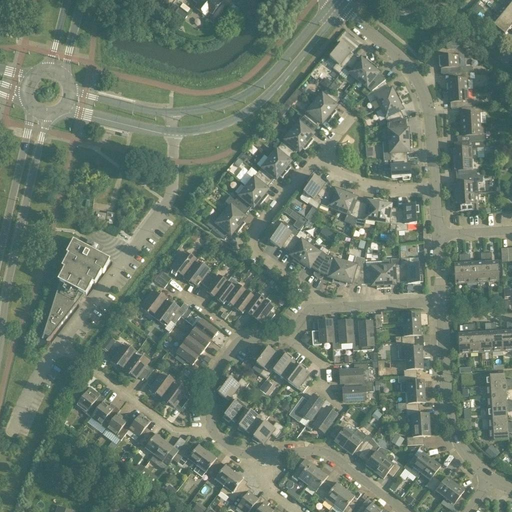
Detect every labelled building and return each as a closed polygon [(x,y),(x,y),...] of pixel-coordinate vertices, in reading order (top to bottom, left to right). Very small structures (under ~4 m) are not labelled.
[(205,15),(185,0),(177,0),(174,4),(199,23),(205,15)] [(218,4),(212,0),(191,0),(210,14),(218,4)] [(222,16),(228,7),(223,3),(217,12),(222,16)] [(511,12),(504,6),(497,15),(511,26),(511,25),(511,12)] [(187,16),(178,9),(174,13),(184,20),(187,16)] [(511,26),(497,15),(490,23),(504,35),(511,26)] [(449,44),(454,51),(461,47),(454,41),(449,44)] [(340,75),(344,70),(354,57),(350,53),(351,51),(342,43),(341,44),(339,43),(334,48),(336,50),(329,59),(337,64),(332,69),(340,75)] [(457,56),(437,58),(438,58),(439,69),(438,69),(440,69),(447,69),(447,75),(453,74),(469,73),(472,73),(471,67),(464,67),(464,56),(457,57),(457,56)] [(358,81),(372,64),(366,60),(364,62),(361,59),(359,61),(354,57),(344,70),(358,81)] [(377,69),(372,64),(358,81),(365,87),(360,92),(366,97),(385,82),(378,76),(379,74),(375,71),(377,69)] [(448,92),(468,91),(467,80),(470,80),(469,73),(453,74),(453,80),(447,81),(448,92)] [(331,85),(324,79),(320,84),(327,90),(331,85)] [(385,82),(366,97),(370,104),(376,101),(380,109),(400,99),(397,92),(394,94),(392,89),(390,90),(385,82)] [(337,89),(332,85),(328,91),(332,95),(337,89)] [(326,90),(315,104),(332,118),(336,113),(334,111),(337,107),(335,105),(339,100),(326,90)] [(468,91),(448,92),(449,103),(448,103),(449,103),(455,103),(456,109),(465,108),(471,108),(471,101),(468,101),(468,91)] [(403,105),(400,99),(380,109),(388,125),(405,120),(400,112),(403,111),(400,106),(403,105)] [(327,124),(332,118),(315,104),(303,118),(316,129),(320,124),(322,126),(325,122),(327,124)] [(460,126),(480,125),(480,114),(483,114),(482,107),(471,108),(465,108),(466,114),(460,115),(461,126),(460,126)] [(292,132),(309,146),(313,141),(311,139),(314,135),(312,133),(316,129),(303,118),(298,114),(292,120),(298,124),(292,132)] [(389,144),(411,142),(411,134),(408,135),(408,130),(405,130),(405,120),(388,125),(389,143),(389,144)] [(469,137),(469,142),(469,143),(483,142),(484,142),(484,135),(481,135),(480,125),(460,126),(461,126),(462,136),(461,137),(469,137)] [(279,140),(277,143),(293,157),(297,152),(299,153),(302,150),(304,152),(309,146),(292,132),(283,143),(279,140)] [(278,149),(269,160),(286,174),(291,168),(288,167),(291,163),(290,161),(293,157),(277,143),(275,142),(273,145),(278,149)] [(383,143),(384,161),(407,160),(407,154),(409,154),(409,149),(412,149),(411,142),(389,144),(389,143),(383,143)] [(452,161),(472,160),(477,160),(477,149),(483,148),(483,142),(469,143),(469,142),(468,143),(457,143),(457,149),(451,150),(452,150),(452,161)] [(265,156),(257,165),(261,169),(257,174),(271,184),(274,180),(276,181),(279,178),(282,179),(286,174),(269,160),(265,156)] [(242,162),(239,159),(234,164),(238,167),(242,162)] [(407,160),(384,161),(384,166),(384,170),(391,170),(391,179),(402,179),(402,182),(409,181),(409,178),(410,178),(410,166),(407,166),(407,160)] [(472,160),(452,161),(453,172),(452,172),(453,172),(459,172),(459,178),(475,177),(475,170),(472,171),(472,160)] [(267,189),(271,184),(257,174),(246,188),(263,202),(268,196),(266,194),(269,191),(267,189)] [(309,184),(303,194),(300,199),(307,204),(317,211),(320,205),(328,190),(323,186),(324,185),(314,178),(313,179),(311,177),(307,183),(309,184)] [(475,177),(459,178),(460,184),(453,184),(453,185),(454,185),(454,195),(474,194),(478,194),(477,184),(482,183),(482,177),(480,177),(476,177),(475,177)] [(259,207),(263,202),(246,188),(235,201),(248,212),(252,208),(253,209),(256,205),(259,207)] [(333,192),(328,190),(320,205),(338,212),(347,192),(340,189),(339,192),(334,190),(333,192)] [(347,192),(338,212),(347,216),(344,222),(355,226),(357,220),(361,203),(356,201),(357,199),(352,197),(353,194),(347,192)] [(478,194),(474,194),(454,195),(454,196),(455,206),(455,207),(455,213),(477,211),(477,205),(478,203),(478,194)] [(244,217),(248,212),(235,201),(229,197),(224,204),(229,209),(223,215),(241,230),(245,224),(243,222),(246,218),(244,217)] [(357,220),(355,226),(364,228),(365,221),(376,223),(380,201),(373,200),(372,203),(368,202),(367,204),(361,203),(357,220)] [(380,201),(376,223),(390,225),(389,232),(396,233),(397,209),(391,208),(391,206),(386,205),(387,202),(380,201)] [(397,209),(396,233),(407,232),(407,225),(416,225),(416,214),(419,214),(418,206),(415,207),(415,205),(403,206),(403,209),(397,209)] [(95,220),(105,222),(105,224),(109,224),(112,225),(114,214),(107,213),(107,215),(96,213),(95,220)] [(236,235),(241,230),(223,215),(218,222),(212,218),(206,226),(225,240),(229,235),(231,237),(234,233),(236,235)] [(297,223),(294,227),(299,231),(302,226),(306,221),(300,217),(297,222),(297,223)] [(272,234),(268,240),(270,241),(270,242),(280,249),(281,247),(286,251),(299,233),(284,222),(281,227),(274,236),(272,234)] [(326,237),(330,232),(324,228),(320,233),(326,237)] [(300,231),(299,233),(286,251),(291,254),(290,256),(294,259),(292,262),(298,266),(310,247),(304,243),(308,237),(300,231)] [(49,341),(83,297),(111,261),(110,260),(109,261),(74,242),(74,241),(73,241),(43,338),(44,338),(45,336),(49,338),(48,340),(49,341)] [(317,278),(326,258),(329,252),(322,247),(318,252),(310,247),(298,266),(304,270),(305,267),(309,270),(311,268),(316,271),(314,274),(314,276),(317,278)] [(401,260),(400,260),(401,283),(407,283),(407,285),(420,285),(420,283),(423,283),(422,276),(419,276),(418,259),(406,259),(405,252),(400,252),(401,260)] [(182,254),(170,270),(177,275),(178,273),(184,278),(195,263),(195,264),(197,261),(190,256),(188,258),(182,254)] [(481,264),(475,264),(476,283),(487,283),(486,254),(480,255),(481,264)] [(491,254),(486,254),(487,283),(498,282),(497,263),(492,263),(491,254)] [(469,255),(464,256),(466,284),(476,283),(475,264),(470,264),(469,255)] [(466,284),(464,256),(459,256),(459,265),(454,265),(455,285),(466,284)] [(345,263),(339,285),(346,287),(346,284),(351,285),(352,283),(361,285),(363,268),(364,260),(356,257),(353,266),(345,263)] [(339,285),(345,263),(326,258),(317,278),(321,279),(323,278),(324,275),(329,276),(328,279),(333,280),(332,283),(339,285)] [(383,267),(384,290),(391,289),(390,286),(395,286),(395,284),(401,283),(400,260),(390,260),(391,267),(383,267)] [(184,278),(183,279),(189,284),(190,282),(197,287),(200,283),(204,286),(210,278),(206,275),(209,270),(202,265),(201,268),(195,264),(195,263),(184,278)] [(363,268),(361,285),(371,285),(371,287),(376,287),(376,290),(384,290),(383,267),(363,268)] [(163,273),(159,278),(168,284),(171,280),(163,273)] [(210,278),(204,286),(208,290),(206,292),(213,297),(214,295),(216,297),(227,283),(218,276),(215,281),(210,278)] [(158,277),(154,281),(156,282),(164,289),(168,284),(159,278),(158,277)] [(227,283),(216,297),(219,298),(217,300),(223,305),(226,302),(235,289),(238,284),(230,278),(227,283)] [(235,289),(226,302),(232,306),(233,304),(235,306),(246,292),(245,292),(249,286),(241,280),(238,284),(235,289)] [(153,292),(141,309),(148,314),(149,312),(155,316),(166,302),(167,300),(161,295),(160,297),(153,292)] [(246,292),(235,306),(238,308),(236,310),(242,315),(245,311),(254,298),(246,292)] [(245,311),(251,316),(252,314),(254,315),(265,302),(256,295),(254,298),(245,311)] [(155,316),(153,318),(160,323),(166,328),(168,325),(171,322),(175,325),(181,316),(177,313),(180,309),(173,305),(172,306),(166,302),(155,316)] [(265,302),(254,315),(257,317),(255,319),(261,324),(264,321),(268,324),(275,315),(270,312),(273,308),(265,302)] [(182,317),(181,318),(185,321),(188,317),(191,313),(187,310),(182,317)] [(403,327),(420,326),(420,315),(402,316),(403,327)] [(282,326),(285,321),(281,318),(277,323),(282,326)] [(195,329),(209,339),(211,337),(213,339),(218,332),(202,320),(195,329)] [(319,332),(312,333),(313,346),(321,346),(321,343),(332,342),(333,342),(332,333),(331,322),(319,323),(319,332)] [(339,332),(332,333),(333,342),(332,342),(333,351),(341,350),(353,350),(352,343),(353,343),(352,336),(351,322),(339,323),(339,332)] [(353,343),(352,343),(353,350),(353,352),(361,352),(373,351),(371,323),(359,324),(360,333),(360,336),(352,336),(353,343)] [(501,333),(502,352),(511,351),(511,334),(511,323),(506,323),(507,332),(501,333)] [(480,334),(481,353),(492,353),(490,324),(484,325),(485,334),(480,334)] [(490,324),(492,353),(502,352),(501,333),(496,333),(495,324),(490,324)] [(468,326),(470,354),(481,353),(480,334),(474,334),(474,325),(468,326)] [(398,344),(414,343),(414,337),(421,337),(420,326),(403,327),(403,338),(395,338),(396,344),(398,344)] [(470,354),(468,326),(463,326),(463,335),(458,335),(459,355),(470,354)] [(208,342),(209,339),(195,329),(189,337),(205,349),(210,343),(208,342)] [(205,349),(189,337),(183,345),(197,356),(198,354),(200,355),(205,349)] [(115,342),(110,339),(109,338),(103,347),(103,348),(108,352),(115,342)] [(414,343),(398,344),(399,361),(405,360),(422,359),(422,348),(415,349),(414,343)] [(195,358),(197,356),(183,345),(176,354),(178,355),(175,359),(183,366),(186,362),(192,366),(197,360),(195,358)] [(135,356),(137,353),(130,348),(128,351),(122,346),(119,350),(115,347),(108,356),(112,359),(110,362),(117,367),(118,365),(124,370),(135,356)] [(267,381),(273,372),(281,361),(276,358),(278,356),(268,349),(267,350),(265,348),(260,354),(263,355),(252,369),(267,381)] [(286,354),(281,361),(273,372),(287,383),(297,369),(293,366),(294,364),(291,361),(292,358),(286,354)] [(140,360),(135,356),(124,370),(122,371),(129,376),(130,375),(136,379),(137,378),(142,381),(148,372),(144,369),(149,363),(142,357),(140,360)] [(422,359),(405,360),(405,371),(403,371),(404,377),(416,376),(416,371),(423,370),(422,359)] [(301,365),(297,369),(287,383),(302,394),(312,380),(307,376),(309,375),(305,372),(307,369),(301,365)] [(354,372),(340,372),(341,385),(352,384),(361,384),(361,383),(369,382),(368,371),(367,365),(354,365),(354,372)] [(173,385),(175,382),(168,377),(166,380),(161,375),(157,379),(153,376),(147,385),(151,388),(148,391),(155,396),(156,394),(162,399),(173,385)] [(486,387),(511,385),(511,380),(505,381),(504,375),(485,376),(486,387)] [(407,394),(424,393),(424,382),(417,382),(416,376),(404,377),(398,378),(398,383),(401,383),(401,394),(407,393),(407,394)] [(236,401),(249,385),(241,379),(237,384),(230,379),(223,388),(221,386),(216,392),(219,393),(218,394),(228,402),(230,400),(234,403),(236,401)] [(361,384),(352,384),(353,390),(343,390),(344,402),(364,401),(364,393),(373,393),(372,382),(369,382),(361,383),(361,384)] [(179,389),(173,385),(162,399),(161,400),(167,405),(168,404),(175,408),(177,405),(181,409),(190,397),(186,394),(187,392),(181,387),(179,389)] [(265,395),(269,390),(263,385),(259,390),(265,395)] [(511,385),(486,387),(486,398),(506,397),(505,391),(511,390),(511,385)] [(81,399),(88,390),(84,386),(78,397),(81,399)] [(86,415),(90,418),(102,403),(103,403),(105,400),(90,388),(88,390),(81,399),(75,408),(85,415),(86,415)] [(424,393),(407,394),(407,405),(405,405),(406,411),(418,410),(418,404),(425,404),(424,393)] [(300,423),(305,427),(310,420),(311,420),(313,417),(323,404),(313,397),(307,404),(301,399),(289,416),(299,424),(300,423)] [(506,397),(486,398),(487,409),(511,407),(511,401),(506,402),(506,397)] [(250,412),(236,401),(234,403),(222,419),(228,423),(230,421),(234,424),(236,422),(240,425),(250,412)] [(101,426),(106,429),(117,414),(118,414),(120,411),(111,404),(109,407),(103,403),(102,403),(90,418),(90,419),(100,427),(101,426)] [(281,408),(287,413),(291,407),(285,403),(281,408)] [(511,407),(487,409),(488,420),(507,418),(507,413),(511,412),(511,407)] [(310,420),(305,427),(305,428),(310,431),(314,425),(324,433),(326,430),(331,423),(336,416),(326,409),(318,420),(313,417),(311,420),(310,420)] [(418,410),(406,411),(406,417),(411,416),(412,427),(429,426),(429,415),(419,416),(418,410)] [(265,422),(265,423),(269,417),(262,412),(258,417),(250,412),(240,425),(237,430),(243,434),(245,432),(248,435),(250,433),(254,436),(265,422)] [(106,429),(105,430),(121,442),(129,430),(135,422),(126,416),(124,419),(118,414),(117,414),(106,429)] [(141,445),(149,434),(144,431),(151,422),(141,414),(135,422),(129,430),(138,438),(135,441),(141,445)] [(507,418),(488,420),(488,430),(511,428),(511,423),(507,424),(507,418)] [(272,428),(265,423),(265,422),(254,436),(251,440),(257,445),(259,442),(263,445),(271,435),(276,439),(284,428),(276,423),(272,428)] [(337,424),(329,435),(330,435),(334,438),(336,436),(338,437),(336,440),(334,443),(343,450),(357,431),(348,424),(347,426),(342,422),(341,424),(339,426),(338,424),(337,424)] [(326,430),(329,432),(334,425),(331,423),(326,430)] [(407,447),(419,446),(424,445),(423,438),(430,437),(429,426),(412,427),(412,438),(406,439),(407,447)] [(511,428),(488,430),(489,442),(508,440),(508,434),(511,434),(511,428)] [(356,451),(360,454),(372,439),(367,435),(366,437),(357,431),(343,450),(352,456),(356,451)] [(154,438),(149,434),(141,445),(145,449),(145,450),(153,457),(165,441),(156,435),(154,438)] [(399,448),(404,440),(396,435),(395,437),(390,437),(390,443),(391,443),(399,448)] [(379,448),(372,439),(360,454),(370,461),(365,467),(374,473),(385,459),(390,453),(379,448)] [(153,457),(150,461),(164,471),(168,466),(172,461),(179,452),(174,448),(165,441),(153,457)] [(179,452),(172,461),(177,465),(183,456),(184,457),(188,460),(187,461),(196,468),(208,452),(199,446),(196,449),(192,445),(190,447),(185,443),(179,452)] [(493,460),(499,454),(492,448),(487,454),(493,460)] [(196,468),(193,472),(202,479),(206,473),(210,477),(219,466),(214,462),(217,459),(208,452),(196,468)] [(406,466),(404,469),(405,470),(415,478),(417,480),(421,475),(431,461),(422,454),(422,455),(418,460),(414,456),(406,466)] [(393,466),(385,459),(374,473),(383,480),(387,474),(392,478),(399,468),(395,464),(393,466)] [(297,461),(291,469),(296,473),(291,478),(292,479),(296,482),(296,483),(299,480),(307,486),(318,471),(310,465),(311,464),(310,464),(305,461),(306,461),(306,460),(305,460),(305,461),(302,465),(297,461)] [(430,491),(437,481),(433,477),(440,468),(431,461),(421,475),(430,481),(425,487),(430,491)] [(219,466),(210,477),(215,480),(214,481),(223,488),(235,473),(226,466),(223,469),(219,466)] [(319,499),(327,487),(323,484),(328,477),(327,477),(318,471),(307,486),(315,492),(313,496),(314,495),(319,499)] [(235,473),(223,488),(220,492),(234,502),(237,497),(246,486),(241,483),(243,479),(235,473)] [(445,499),(455,485),(446,479),(442,484),(437,481),(430,491),(435,494),(436,493),(445,499)] [(394,482),(389,489),(393,493),(399,485),(394,482)] [(293,498),(299,487),(293,484),(287,494),(293,498)] [(334,506),(345,491),(337,485),(337,484),(332,491),(327,487),(319,499),(323,502),(322,503),(323,503),(325,500),(334,506)] [(455,485),(445,499),(440,505),(450,511),(455,511),(464,501),(460,498),(464,492),(455,485)] [(254,493),(246,486),(237,497),(234,502),(231,506),(236,509),(239,511),(249,511),(253,508),(258,501),(258,500),(252,496),(254,493)] [(334,506),(331,510),(334,511),(350,511),(354,508),(350,504),(355,497),(354,497),(354,498),(345,491),(334,506)] [(97,501),(108,503),(109,497),(98,495),(97,501)] [(409,496),(405,502),(411,507),(415,501),(409,496)] [(253,508),(249,511),(273,511),(267,507),(269,504),(260,497),(258,500),(258,501),(253,508)] [(356,511),(381,511),(382,511),(382,510),(381,511),(372,504),(372,503),(365,511),(360,508),(356,511)]
